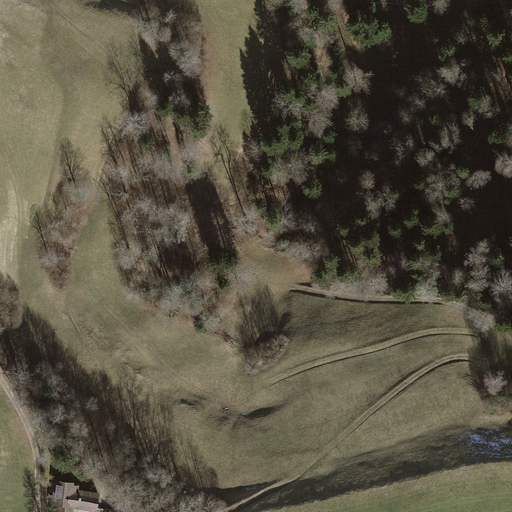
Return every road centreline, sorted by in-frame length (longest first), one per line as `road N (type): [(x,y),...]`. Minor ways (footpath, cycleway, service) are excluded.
road 1 (track): [(511,345),(464,306),(284,287),(259,269),(240,246),(214,177),(212,77)]
road 2 (track): [(227,511),(307,469),(416,375),(448,360),(502,364),(511,356)]
road 3 (track): [(0,376),(36,451),(39,511)]
